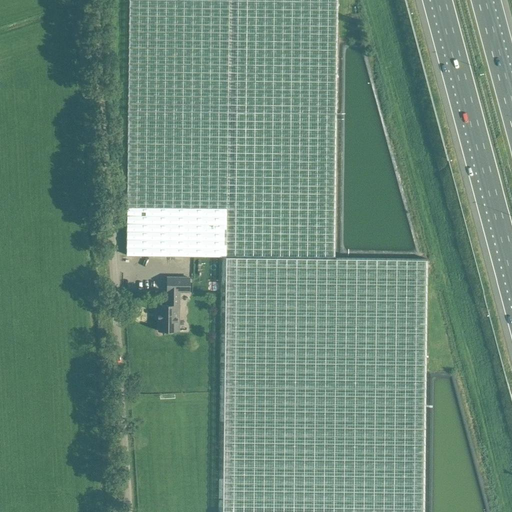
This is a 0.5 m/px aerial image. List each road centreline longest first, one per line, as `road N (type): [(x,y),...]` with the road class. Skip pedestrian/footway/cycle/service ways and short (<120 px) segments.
road 1 (unclassified): [(128,511),(94,0)]
road 2 (motorway): [(441,0),(511,266)]
